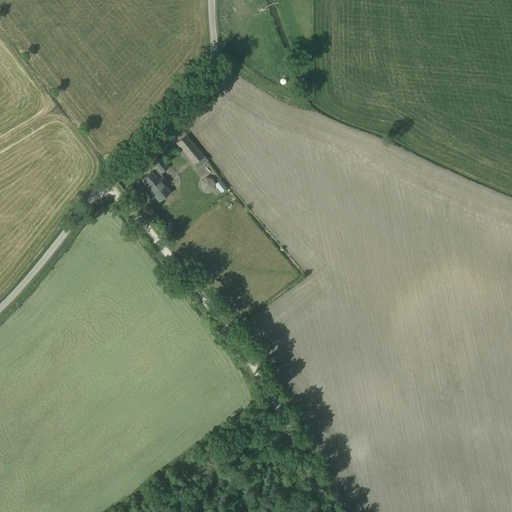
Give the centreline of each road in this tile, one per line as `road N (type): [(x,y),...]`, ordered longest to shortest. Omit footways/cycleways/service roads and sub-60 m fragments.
road 1 (track): [(325,511),(238,347),(106,181)]
road 2 (unclassified): [(0,308),(215,57),(211,0)]
